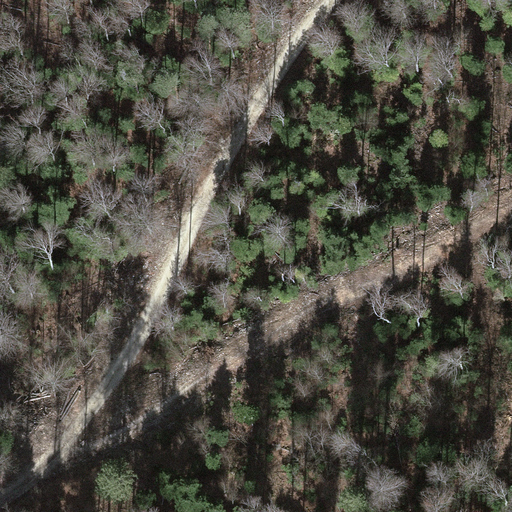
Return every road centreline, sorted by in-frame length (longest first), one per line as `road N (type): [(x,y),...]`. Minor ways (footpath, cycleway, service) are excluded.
road 1 (track): [(331,0),(266,87),(98,398),(48,463),(0,500)]
road 2 (track): [(48,463),(151,420),(297,311),(511,211)]
